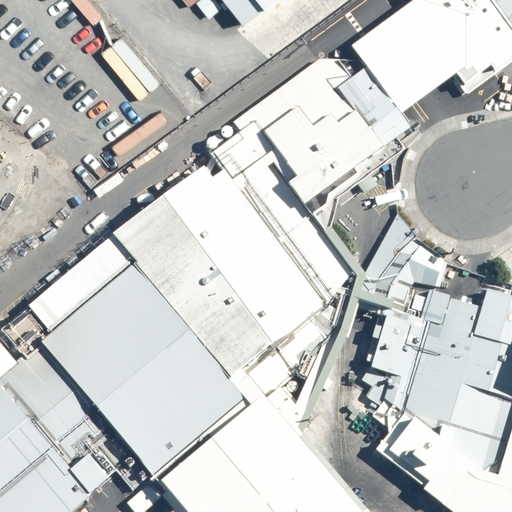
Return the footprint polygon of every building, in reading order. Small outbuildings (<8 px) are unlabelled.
[(200,0),(198,2),(209,16),(220,6),(215,0),(200,0)] [(251,0),(218,0),(231,16),(251,0)] [(406,0),(471,82),(511,49),(511,41),(478,0),(406,0)] [(511,0),(478,0),(511,41),(511,0)] [(314,49),(194,136),(313,300),(346,276),(295,206),(382,143),(314,49)] [(192,160),(97,236),(220,379),(310,302),(192,160)] [(511,511),(511,248),(491,265),(479,307),(439,292),(454,266),(428,243),(385,288),(368,382),(381,450),(453,511),(511,511)] [(138,474),(226,398),(114,269),(0,366),(0,511),(56,511),(122,456),(138,474)] [(338,511),(243,401),(153,478),(180,511),(338,511)]
